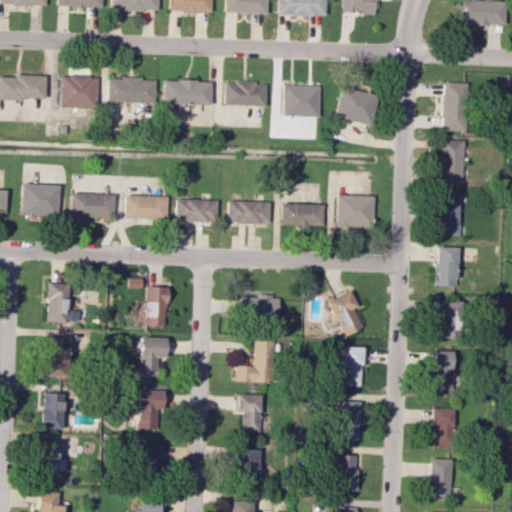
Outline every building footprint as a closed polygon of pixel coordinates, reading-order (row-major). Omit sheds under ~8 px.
[(107,0),(154,0),(154,9),(141,9),(141,11),(120,10),(120,7),(107,7),(107,0)] [(166,0),(207,0),(207,11),(192,10),(192,13),(180,12),(181,9),(166,8),(166,0)] [(221,0),(221,11),(263,13),(263,0),(221,0)] [(274,0),(322,0),(322,14),(274,12),(274,0)] [(338,0),(374,0),(374,7),(371,7),(371,13),(338,11),(338,0)] [(451,0),(501,0),(500,23),(485,23),(485,25),(467,24),(468,22),(451,22),(451,0)] [(0,76),(12,77),(12,74),(41,75),(41,97),(18,97),(18,99),(0,99),(0,76)] [(57,106),(58,75),(95,77),(93,107),(57,106)] [(105,78),(104,100),(152,101),(152,80),(139,79),(139,77),(118,76),(118,78),(105,78)] [(160,80),(159,102),(206,103),(207,82),(193,81),(193,79),(174,78),(174,80),(160,80)] [(221,83),(221,103),(262,105),(263,84),(252,84),(252,80),(232,79),(232,83),(221,83)] [(438,130),(438,117),(437,117),(438,94),(440,94),(441,82),(463,83),(461,131),(438,130)] [(280,84),(279,115),(316,116),(317,85),(280,84)] [(332,116),(338,86),(374,95),(367,124),(332,116)] [(438,138),(436,181),(459,182),(461,139),(438,138)] [(17,213),(19,183),(56,184),(55,214),(17,213)] [(458,192),(456,235),(435,233),(437,191),(458,192)] [(67,192),(110,194),(109,216),(66,215),(67,192)] [(334,194),(333,226),(345,227),(345,225),(370,226),(372,195),(334,194)] [(121,217),(121,195),(164,196),(163,218),(121,217)] [(173,198),(214,200),(213,221),(172,219),(173,198)] [(225,200),(266,201),(266,222),(224,220),(225,200)] [(279,203),(320,204),(320,225),(278,224),(279,203)] [(433,262),(434,246),(456,246),(454,285),(430,284),(431,262),(433,262)] [(139,277),(126,277),(126,287),(139,287),(139,277)] [(44,321),(75,322),(76,309),(65,309),(66,282),(45,282),(44,321)] [(163,325),(164,286),(143,286),(142,324),(163,325)] [(325,299),(341,335),(359,327),(350,307),(353,305),(347,290),(325,299)] [(275,296),(238,295),(237,316),(274,317),(275,296)] [(440,317),(432,316),(433,299),(458,300),(457,338),(439,337),(440,317)] [(44,375),(66,376),(67,336),(45,336),(44,375)] [(132,376),(155,376),(155,356),(163,356),(163,337),(137,337),(137,365),(132,365),(132,376)] [(250,365),(232,364),(232,381),(270,382),(271,340),(251,340),(250,365)] [(359,346),(340,346),(339,385),(358,385),(359,346)] [(430,349),(449,350),(448,388),(429,388),(430,349)] [(155,429),(155,412),(160,412),(160,389),(136,389),(135,429),(155,429)] [(60,428),(61,393),(40,392),(39,427),(60,428)] [(258,394),(234,393),(233,411),(239,411),(238,431),(256,431),(258,394)] [(357,400),(335,400),(334,439),(356,440),(357,400)] [(427,407),(449,407),(449,445),(429,445),(429,428),(427,428),(427,407)] [(56,441),(38,441),(37,475),(55,475),(55,469),(63,470),(63,459),(55,458),(56,441)] [(135,475),(156,476),(158,442),(136,441),(135,475)] [(254,488),(255,449),(232,448),(231,488),(254,488)] [(354,490),(354,454),(333,454),(332,489),(354,490)] [(427,482),(425,482),(426,458),(447,458),(446,498),(426,498),(427,482)] [(59,511),(60,504),(55,504),(55,491),(34,491),(33,511),(59,511)] [(157,511),(158,496),(139,495),(138,511),(124,510),(123,511),(157,511)] [(249,511),(249,500),(228,500),(227,511),(249,511)]
